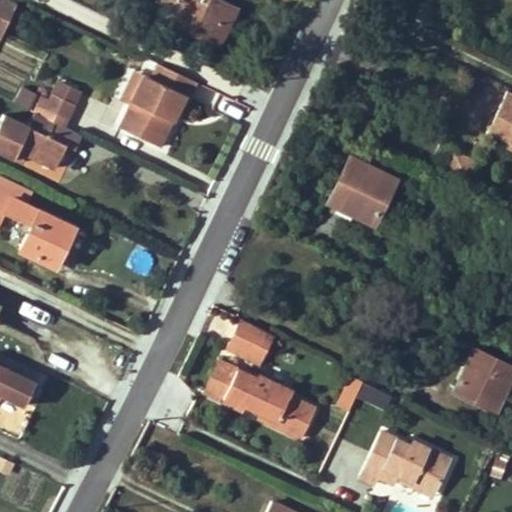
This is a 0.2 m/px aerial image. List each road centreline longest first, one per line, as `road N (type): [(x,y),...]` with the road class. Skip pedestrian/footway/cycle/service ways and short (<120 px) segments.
road 1 (residential): [(73,511),(326,0)]
road 2 (unknown): [(187,280),(387,386),(439,392)]
road 3 (unknown): [(133,391),(353,488)]
road 4 (unknown): [(277,98),(66,0)]
road 5 (unknown): [(154,348),(0,272)]
